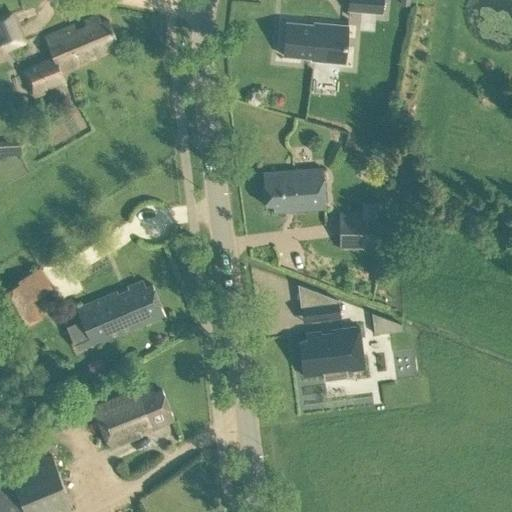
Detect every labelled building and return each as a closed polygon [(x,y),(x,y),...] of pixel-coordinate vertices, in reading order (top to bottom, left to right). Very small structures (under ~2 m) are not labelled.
[(347,0),(347,10),(381,13),(382,0),(347,0)] [(0,52),(25,43),(17,25),(11,10),(11,9),(4,13),(0,13),(0,52)] [(66,85),(60,69),(117,47),(107,21),(102,23),(99,16),(87,21),(90,28),(76,34),(73,27),(45,38),(52,55),(32,63),(38,76),(27,80),(34,98),(46,93),(45,89),(59,83),(61,87),(66,85)] [(313,25),(284,22),(281,55),(309,58),(309,60),(344,64),(347,26),(313,23),(313,25)] [(22,140),(0,141),(0,155),(22,154),(22,143),(22,140)] [(325,208),(322,168),(262,172),(265,206),(271,205),(272,212),(325,208)] [(337,248),(380,248),(380,213),(337,213),(337,248)] [(19,284),(11,289),(0,295),(0,309),(13,332),(42,316),(32,300),(53,288),(40,266),(16,279),(19,284)] [(145,286),(142,279),(126,286),(129,291),(117,296),(115,292),(78,308),(94,344),(165,313),(152,283),(145,286)] [(338,298),(315,290),(315,291),(319,320),(341,317),(338,300),(338,298)] [(401,324),(371,313),(373,333),(401,329),(401,325),(401,324)] [(305,339),(299,340),(299,342),(303,375),(322,373),(323,380),(346,377),(345,371),(360,369),(363,368),(358,326),(330,329),(331,332),(329,332),(320,334),(320,330),(305,332),(305,335),(306,339),(305,339)] [(155,390),(152,382),(95,405),(111,445),(142,433),(140,427),(152,422),(154,428),(175,419),(162,387),(155,390)] [(41,427),(9,439),(16,456),(47,444),(41,427)] [(51,453),(0,473),(0,511),(62,511),(73,508),(51,453)]
